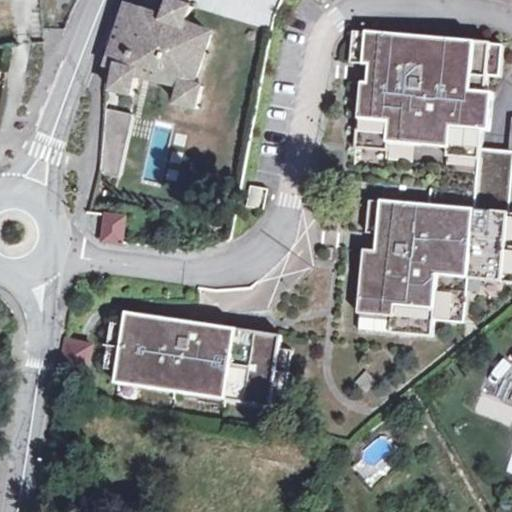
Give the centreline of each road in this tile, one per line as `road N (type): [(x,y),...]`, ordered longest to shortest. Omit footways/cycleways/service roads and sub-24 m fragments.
road 1 (residential): [(52,253),(215,276),(255,266),(277,245),(287,215),(329,25),(366,10),(511,23)]
road 2 (secondary): [(19,511),(48,324),(37,273)]
road 3 (secondary): [(103,0),(20,195)]
